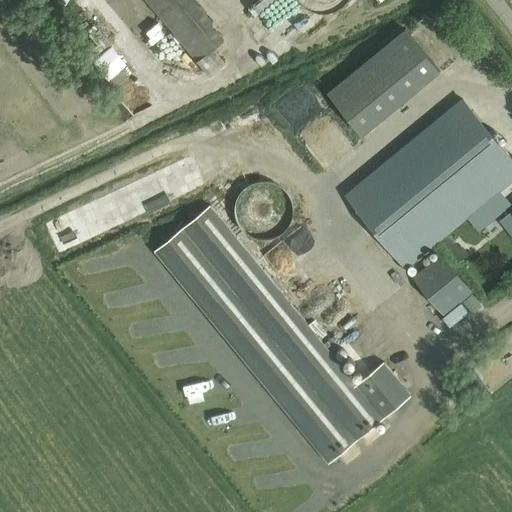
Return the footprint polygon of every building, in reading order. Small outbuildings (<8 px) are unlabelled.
[(208,75),(225,63),(214,47),(224,39),(210,23),(213,21),(195,0),(147,0),(198,61),(208,75)] [(303,0),(254,0),(251,3),(266,18),(256,28),(280,52),(318,15),(303,0)] [(408,24),(329,91),(363,132),(442,64),(408,24)] [(144,72),(151,67),(148,64),(129,78),(145,99),(158,90),(144,72)] [(266,94),(230,114),(248,148),(271,135),(281,153),(294,145),(266,94)] [(511,159),(462,99),(346,196),(403,265),(511,174),(511,159)] [(400,127),(407,136),(419,127),(413,118),(400,127)] [(64,238),(159,201),(149,174),(53,211),(64,238)] [(259,237),(264,238),(269,237),(273,236),(278,234),(282,231),(286,228),(289,224),(291,220),(293,215),(293,210),(293,205),(292,200),(290,195),(288,191),(285,187),(281,184),(276,182),(272,180),(267,179),(262,179),(257,180),(252,181),(248,184),(244,187),(241,190),(238,195),(236,199),(235,204),(234,209),(235,214),(236,219),(239,223),(242,228),(245,231),(249,234),(254,236),(259,237)] [(356,383),(210,205),(155,250),(328,461),(410,394),(383,361),(356,383)] [(304,283),(319,269),(300,249),(286,263),(304,283)] [(471,290),(440,252),(412,275),(443,313),(471,290)] [(371,471),(391,457),(385,448),(365,463),(371,471)]
